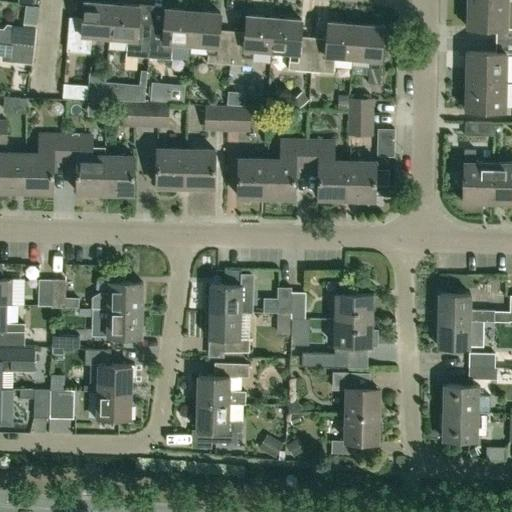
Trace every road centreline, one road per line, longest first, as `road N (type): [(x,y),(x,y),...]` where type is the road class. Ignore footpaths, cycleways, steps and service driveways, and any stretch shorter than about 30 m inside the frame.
road 1 (residential): [(0,447),(140,450),(163,429),(184,235)]
road 2 (residential): [(511,470),(424,466),(408,436),(402,242)]
road 3 (residential): [(421,242),(431,0)]
road 4 (residential): [(402,242),(184,235)]
road 5 (residential): [(184,235),(0,228)]
